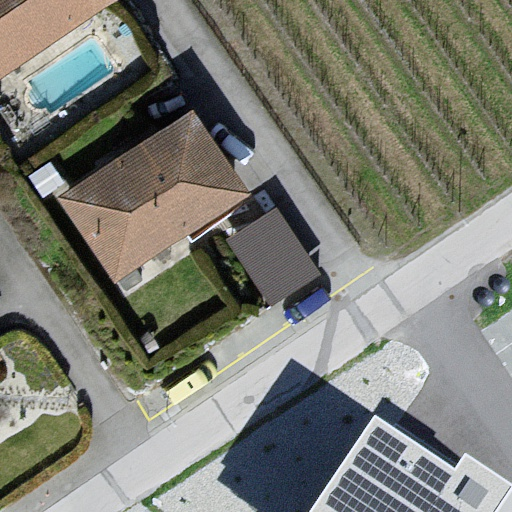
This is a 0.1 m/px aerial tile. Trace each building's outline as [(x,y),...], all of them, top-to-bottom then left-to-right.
[(124,0),(0,0),(0,88),(126,2),(124,0)] [(202,115),(64,206),(122,288),(259,197),(202,115)] [(268,296),(317,264),(274,198),(225,230),(268,296)] [(0,346),(0,365),(10,360),(0,346)] [(475,495),(392,444),(349,511),(511,511),(511,500),(483,482),(475,495)]
